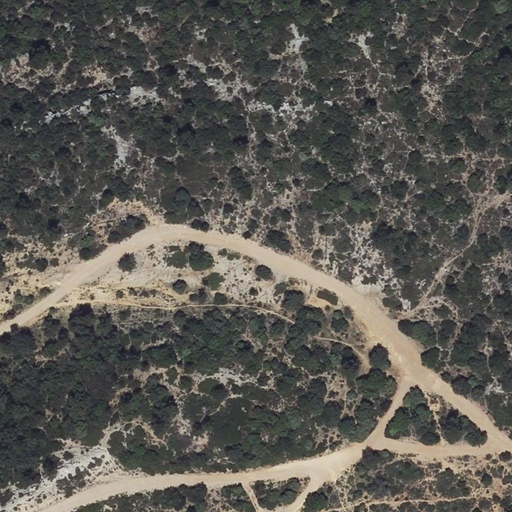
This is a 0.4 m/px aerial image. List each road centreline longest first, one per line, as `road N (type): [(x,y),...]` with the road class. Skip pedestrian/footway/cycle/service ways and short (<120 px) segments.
road 1 (track): [(0,330),(140,244),(232,239),(333,284),(396,338),(411,371),(369,445)]
road 2 (track): [(49,511),(95,485),(330,464)]
road 3 (track): [(511,449),(369,445),(330,464)]
road 4 (track): [(411,371),(444,389),(508,447)]
